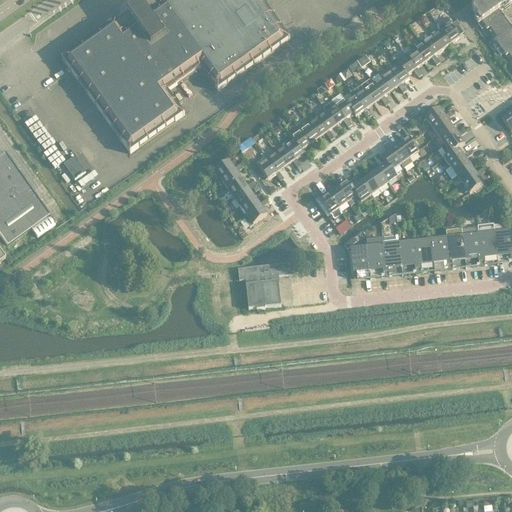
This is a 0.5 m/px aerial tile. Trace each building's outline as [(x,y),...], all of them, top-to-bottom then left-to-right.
[(62,60),(130,156),(185,117),(168,93),(201,70),(218,93),(290,42),(260,0),(151,0),(142,7),(132,7),(132,8),(131,8),(128,17),(118,24),(116,21),(62,60)] [(511,0),(486,0),(471,11),(511,67),(511,32),(498,13),(511,3),(511,0)] [(456,23),(451,27),(456,34),(461,31),(456,23)] [(450,25),(440,32),(451,46),(452,45),(460,39),(450,25)] [(440,32),(432,38),(442,52),(449,47),(451,51),(455,48),(452,45),(451,46),(440,32)] [(432,38),(423,45),(433,59),(435,57),(442,52),(432,38)] [(423,45),(414,51),(424,65),(431,60),(434,63),(437,61),(435,57),(433,59),(423,45)] [(414,51),(405,57),(415,71),(417,70),(424,65),(414,51)] [(366,57),(357,63),(358,64),(361,68),(369,62),(366,58),(366,57)] [(415,71),(405,57),(396,64),(398,67),(399,67),(407,78),(407,77),(414,73),(416,76),(420,73),(417,70),(415,71)] [(398,67),(390,73),(400,87),(402,86),(409,80),(407,77),(407,78),(399,67),(398,67)] [(401,92),(404,89),(402,86),(400,87),(390,73),(381,79),(391,93),(398,88),(401,92)] [(381,79),(372,86),(382,100),(384,98),(391,93),(381,79)] [(372,86),(364,92),(374,106),(381,101),(383,104),(387,102),(384,98),(382,100),(372,86)] [(365,112),(367,111),(374,106),(364,92),(355,98),(365,112)] [(355,98),(347,104),(346,104),(354,115),(353,115),(356,119),(363,113),(366,117),(369,114),(367,111),(365,112),(355,98)] [(344,101),(335,107),(345,121),(347,120),(353,115),(354,115),(346,104),(347,104),(344,101)] [(349,124),(347,120),(345,121),(335,107),(326,114),(336,128),(343,123),(346,126),(349,124)] [(425,113),(428,118),(436,113),(432,108),(425,113)] [(425,120),(432,129),(446,120),(445,118),(439,110),(436,113),(428,118),(425,120)] [(326,114),(317,120),(327,134),(329,133),(336,128),(326,114)] [(447,121),(451,119),(448,115),(445,118),(446,120),(432,129),(438,138),(452,128),(447,121)] [(511,135),(511,134),(511,116),(511,115),(502,121),(511,135)] [(317,120),(309,126),(319,140),(326,135),(328,139),(332,136),(329,133),(327,134),(317,120)] [(0,121),(0,161),(1,160),(50,228),(68,216),(0,121)] [(310,147),(312,145),(319,140),(309,126),(300,133),(310,147)] [(457,135),(452,128),(438,138),(444,147),(458,137),(457,135)] [(291,139),(293,142),(301,153),(302,152),(308,148),(311,151),(314,149),(312,145),(310,147),(300,133),(291,139)] [(444,147),(450,155),(451,156),(458,151),(465,146),(460,139),(463,136),(461,133),(457,135),(458,137),(444,147)] [(409,140),(400,146),(410,160),(419,154),(409,140)] [(293,142),(285,148),(295,162),(296,161),(304,156),(302,152),(301,153),(293,142)] [(245,144),(238,149),(242,155),(249,150),(245,145),(245,144)] [(387,151),(389,154),(391,153),(401,167),(410,160),(400,146),(393,151),(390,148),(387,151)] [(299,165),(296,161),(295,162),(285,148),(276,155),(286,169),(293,164),(295,167),(299,165)] [(444,160),(450,169),(464,159),(463,158),(458,151),(451,156),(450,155),(444,160)] [(382,159),(386,166),(387,166),(392,173),(393,173),(401,167),(391,153),(389,154),(382,159)] [(276,155),(267,161),(277,175),(279,174),(286,169),(276,155)] [(467,155),(463,158),(464,159),(450,169),(457,178),(471,168),(466,161),(469,159),(467,155)] [(64,166),(75,182),(86,174),(74,159),(64,166)] [(275,176),(278,180),(281,177),(279,174),(277,175),(267,161),(258,168),(268,182),(275,176)] [(215,173),(222,183),(236,173),(234,171),(229,163),(215,173)] [(397,179),(393,173),(392,173),(387,166),(386,166),(380,171),(377,167),(374,170),(376,173),(378,172),(388,186),(397,179)] [(222,183),(228,191),(242,181),(237,174),(240,172),(238,168),(234,171),(236,173),(222,183)] [(476,175),(471,168),(457,178),(463,187),(477,177),(476,175)] [(379,192),(388,186),(378,172),(376,173),(369,178),(379,192)] [(479,173),(476,175),(477,177),(463,187),(470,196),(484,186),(478,179),(482,176),(479,173)] [(356,182),(359,186),(360,184),(370,198),(372,197),(379,192),(369,178),(362,183),(360,180),(356,182)] [(247,188),(242,181),(228,191),(234,200),(248,190),(247,188)] [(348,204),(356,198),(357,198),(352,191),(352,190),(347,184),(340,189),(337,186),(334,188),(336,192),(338,190),(348,204)] [(359,186),(352,190),(352,191),(357,198),(356,198),(361,205),(369,199),(370,198),(360,184),(359,186)] [(250,186),(247,188),(248,190),(234,200),(240,209),(254,199),(249,192),(253,190),(250,186)] [(338,190),(336,192),(329,197),(339,211),(348,204),(338,190)] [(330,217),(339,211),(329,197),(320,203),(330,217)] [(259,206),(254,199),(240,209),(247,218),(261,208),(259,206)] [(263,204),(259,206),(261,208),(247,218),(253,227),(267,217),(262,210),(265,207),(263,204)] [(0,254),(5,261),(24,247),(0,213),(0,254)] [(351,229),(350,227),(347,222),(336,230),(341,236),(346,233),(351,229)] [(494,227),(498,264),(504,263),(504,262),(511,260),(511,242),(511,233),(506,234),(500,226),(494,227)] [(498,264),(494,227),(478,229),(482,268),(492,266),(492,265),(498,264)] [(482,268),(478,229),(462,231),(466,269),(482,268)] [(450,271),(466,269),(462,231),(446,233),(447,240),(450,271)] [(382,240),(387,278),(403,277),(399,246),(398,238),(382,240)] [(367,250),(371,278),(377,278),(377,280),(387,278),(382,240),(367,242),(367,250)] [(431,242),(435,273),(450,271),(447,240),(431,242)] [(415,244),(419,275),(435,273),(431,242),(415,244)] [(399,246),(403,277),(419,275),(415,244),(399,246)] [(371,278),(367,250),(351,251),(354,279),(364,278),(364,279),(371,278)] [(245,282),(249,312),(257,311),(257,312),(265,311),(265,310),(281,308),(279,284),(277,284),(277,279),(292,277),(291,266),(238,271),(239,283),(245,282)]
